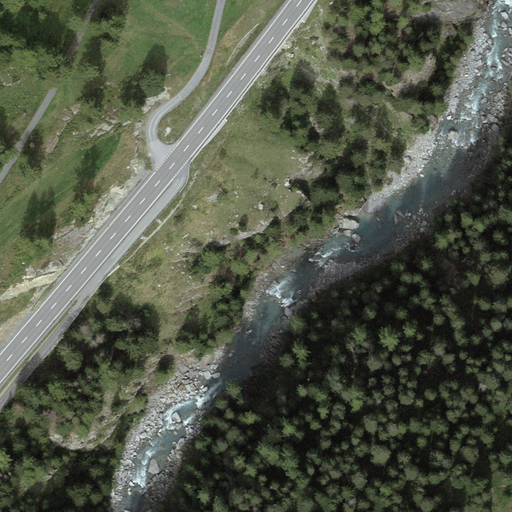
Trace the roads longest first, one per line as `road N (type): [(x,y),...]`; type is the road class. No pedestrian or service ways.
road 1 (track): [(0,405),(180,184),(179,167),(152,138),(153,120),(202,70),(221,0)]
road 2 (primary): [(301,0),(0,369)]
road 3 (track): [(74,45),(0,176)]
